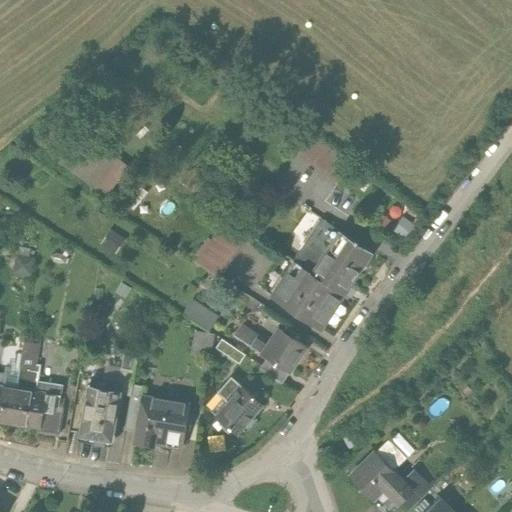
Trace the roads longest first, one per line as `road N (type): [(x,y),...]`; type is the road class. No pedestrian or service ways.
road 1 (track): [(0,144),(169,14)]
road 2 (unclassified): [(511,139),(389,291)]
road 3 (residential): [(190,494),(0,456)]
road 4 (residential): [(389,291),(285,447)]
